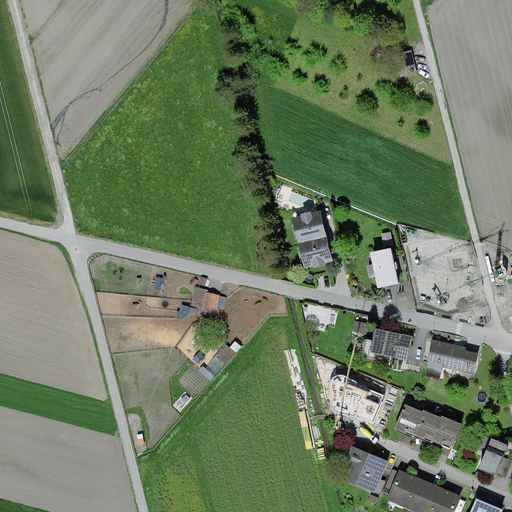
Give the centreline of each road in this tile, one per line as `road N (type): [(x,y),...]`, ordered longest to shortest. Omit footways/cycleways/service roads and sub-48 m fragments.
road 1 (unclassified): [(72,239),(503,338)]
road 2 (residential): [(141,511),(72,239)]
road 3 (track): [(477,245),(414,0)]
road 4 (track): [(72,239),(13,0)]
